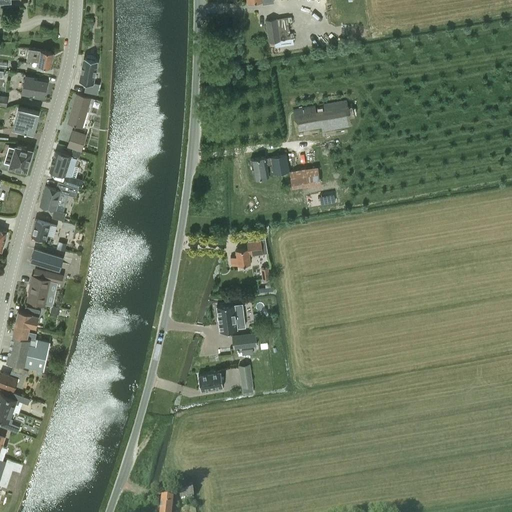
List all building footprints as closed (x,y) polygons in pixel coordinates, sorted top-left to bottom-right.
[(287,17),(266,20),(269,41),(291,38),(287,17)] [(29,47),(27,59),(37,61),(38,58),(40,58),(38,65),(51,67),(53,52),(41,49),(41,50),(29,47)] [(94,83),(98,60),(96,59),(96,57),(87,55),(87,57),(85,57),(80,81),(87,82),(86,91),(98,94),(100,84),(94,83)] [(25,76),(22,92),(30,94),(31,92),(44,95),(47,82),(33,80),(33,77),(25,75),(25,76)] [(0,105),(7,106),(8,96),(0,94),(0,105)] [(82,127),(91,98),(77,94),(68,123),(82,127)] [(318,107),(293,111),(297,131),(322,126),(322,130),(350,125),(345,102),(318,107)] [(14,127),(13,127),(34,132),(39,111),(19,106),(22,107),(17,127),(14,127)] [(81,149),(86,134),(73,130),(69,146),(81,149)] [(29,160),(33,150),(18,145),(17,146),(11,145),(5,161),(11,164),(25,168),(25,169),(27,169),(26,169),(27,167),(29,167),(32,160),(29,160)] [(72,154),(79,157),(81,151),(74,148),(72,154)] [(56,151),(50,170),(65,175),(65,174),(66,175),(64,182),(80,188),(83,180),(71,176),(77,158),(71,157),(71,156),(56,151)] [(265,156),(250,159),(254,178),(269,175),(267,164),(272,163),(274,174),(289,171),(286,154),(266,158),(265,156)] [(318,167),(290,171),(292,187),(321,183),(318,167)] [(55,209),(61,190),(76,195),(78,187),(58,181),(56,189),(46,186),(40,205),(55,209)] [(46,238),(50,223),(35,219),(31,235),(46,238)] [(249,255),(257,254),(263,253),(262,247),(261,239),(247,241),(248,247),(236,249),(237,256),(231,257),(232,264),(238,263),(238,264),(239,264),(239,268),(241,269),(249,268),(250,266),(250,262),(249,255)] [(60,269),(63,256),(34,248),(30,261),(60,269)] [(32,285),(28,300),(44,303),(52,304),(57,281),(62,282),(63,275),(45,271),(45,272),(35,270),(34,275),(33,275),(31,285),(32,285)] [(234,303),(217,305),(217,309),(219,325),(220,331),(237,328),(237,327),(245,326),(244,313),(236,314),(234,303)] [(36,327),(39,315),(38,315),(39,309),(26,306),(25,311),(18,310),(15,323),(30,326),(30,325),(36,327)] [(15,324),(7,361),(44,370),(44,369),(45,364),(50,342),(36,338),(37,333),(29,331),(30,326),(15,323),(15,324)] [(257,345),(255,332),(232,335),(234,348),(257,345)] [(249,364),(239,365),(241,380),(251,379),(249,364)] [(1,371),(0,373),(0,384),(14,390),(20,373),(26,375),(28,370),(14,365),(10,375),(1,371)] [(221,371),(198,375),(201,390),(223,386),(221,371)] [(31,398),(13,392),(4,388),(2,394),(0,392),(0,405),(13,411),(16,403),(18,404),(20,401),(29,404),(31,398)] [(11,418),(13,411),(0,405),(0,418),(3,419),(1,425),(18,431),(20,426),(12,422),(13,419),(11,418)] [(180,498),(193,496),(192,485),(178,487),(180,498)] [(171,511),(173,499),(161,498),(159,511),(171,511)]
